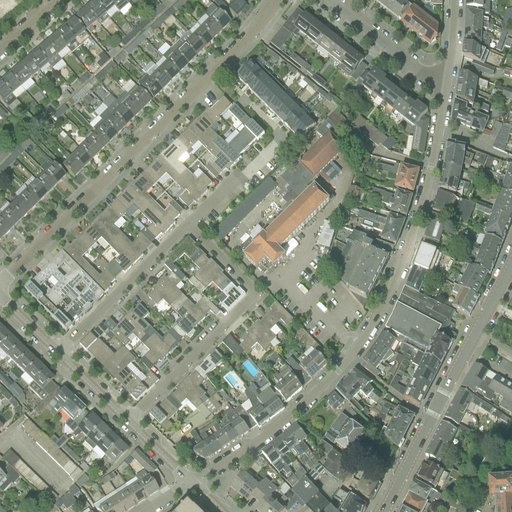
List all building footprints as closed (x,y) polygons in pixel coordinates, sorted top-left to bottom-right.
[(94,2),(93,2),(105,15),(114,8),(107,0),(96,0),(94,2)] [(107,0),(114,8),(118,12),(127,4),(123,0),(107,0)] [(180,0),(176,4),(180,8),(185,3),(186,3),(183,0),(180,0)] [(218,0),(219,0),(215,4),(220,9),(225,5),(219,0),(218,0)] [(234,0),(232,4),(227,8),(236,17),(241,13),(245,7),(237,0),(236,0),(234,0)] [(397,0),(380,0),(377,3),(388,12),(397,0)] [(397,0),(388,12),(398,20),(411,4),(413,1),(411,0),(397,0)] [(474,9),(474,12),(482,15),(482,14),(489,14),(489,2),(492,2),(492,0),(466,0),(466,8),(474,9)] [(166,1),(160,6),(164,11),(170,6),(166,1)] [(84,10),(96,23),(99,27),(108,19),(105,15),(93,2),(94,3),(85,10),(84,10)] [(180,8),(176,4),(171,9),(175,13),(180,8)] [(411,4),(398,20),(430,45),(433,41),(436,41),(436,37),(440,37),(441,25),(437,25),(411,4)] [(160,6),(152,14),(156,19),(164,11),(160,6)] [(229,24),(218,12),(212,7),(204,15),(209,21),(221,32),(228,24),(229,24)] [(236,17),(227,8),(223,13),(232,22),(236,17)] [(296,30),(292,35),(295,38),(299,33),(306,39),(317,25),(297,9),(287,22),(296,30)] [(96,23),(84,10),(84,11),(76,18),(75,18),(90,35),(93,32),(90,28),(96,23)] [(466,10),(465,20),(492,27),(493,27),(493,22),(482,19),(482,15),(474,12),(466,10)] [(163,15),(158,20),(162,24),(167,20),(163,15)] [(148,17),(143,22),(146,26),(147,27),(152,22),(152,21),(148,17)] [(64,28),(63,28),(75,41),(84,33),(73,20),(72,20),(73,21),(64,28)] [(153,25),(152,25),(156,30),(157,29),(162,24),(158,20),(153,25)] [(465,20),(465,30),(481,34),(481,29),(492,32),(492,27),(465,20)] [(209,21),(201,29),(213,40),(220,32),(221,33),(221,32),(209,21)] [(143,22),(137,27),(141,31),(141,32),(147,27),(146,26),(143,22)] [(287,22),(282,28),(292,35),(296,30),(287,22)] [(197,24),(188,33),(193,37),(204,49),(205,48),(204,48),(212,40),(213,41),(213,40),(201,29),(197,24)] [(317,48),(329,34),(317,25),(306,39),(317,48),(315,50),(317,48)] [(55,36),(54,36),(65,49),(75,41),(63,28),(64,29),(55,36)] [(282,28),(278,33),(288,40),(292,35),(282,28)] [(465,30),(464,42),(474,45),(480,47),(481,44),(489,47),(490,41),(491,41),(494,42),(494,39),(492,38),(492,36),(481,34),(465,30)] [(146,31),(141,36),(144,40),(145,40),(150,35),(146,31)] [(502,32),(498,42),(503,43),(506,34),(502,32)] [(278,33),(274,38),(283,46),(288,40),(278,33)] [(130,34),(125,39),(128,43),(134,38),(130,34)] [(328,57),(329,57),(340,43),(329,34),(317,48),(328,57),(326,59),(327,59),(328,57)] [(46,43),(57,56),(65,49),(54,36),(55,37),(46,44),(46,43)] [(141,36),(134,42),(138,46),(145,40),(144,40),(141,36)] [(193,37),(184,45),(196,57),(195,56),(203,49),(204,49),(193,37)] [(274,38),(270,43),(279,51),(283,46),(274,38)] [(125,39),(120,43),(123,48),(128,43),(125,39)] [(171,49),(176,54),(187,66),(187,65),(195,57),(195,58),(196,57),(184,45),(179,41),(171,49)] [(37,51),(48,64),(52,69),(61,62),(57,56),(46,43),(45,44),(46,44),(37,52),(37,51)] [(340,43),(329,57),(339,65),(340,66),(351,52),(340,43)] [(465,44),(463,57),(484,65),(489,53),(465,44)] [(120,51),(116,47),(107,55),(111,59),(120,51)] [(129,47),(123,52),(127,57),(133,51),(129,47)] [(171,49),(162,58),(167,62),(179,74),(178,74),(186,65),(187,66),(176,54),(171,49)] [(28,59),(27,59),(38,72),(48,64),(37,51),(36,51),(37,52),(28,59)] [(127,57),(123,52),(113,61),(117,66),(127,57)] [(340,66),(338,69),(349,77),(355,82),(361,76),(367,68),(362,64),(364,62),(351,52),(340,66)] [(104,57),(95,65),(100,69),(108,61),(104,57)] [(19,67),(18,67),(29,80),(38,72),(27,59),(28,60),(19,67)] [(297,59),(294,63),(301,69),(304,65),(297,59)] [(245,70),(237,78),(245,86),(262,68),(254,60),(249,65),(248,64),(244,68),(245,70)] [(167,62),(158,71),(170,83),(170,82),(178,74),(179,74),(167,62)] [(473,62),(470,68),(490,76),(492,70),(473,62)] [(111,63),(103,71),(107,75),(115,68),(111,63)] [(95,65),(87,73),(91,77),(100,69),(95,65)] [(154,66),(145,75),(150,79),(162,91),(161,90),(169,82),(170,83),(158,71),(154,66)] [(10,75),(9,75),(20,87),(29,80),(18,67),(19,68),(10,75)] [(262,68),(245,86),(253,94),(270,76),(262,68)] [(309,68),(306,72),(313,78),(316,74),(309,68)] [(362,87),(372,95),(373,95),(386,79),(375,70),(371,76),(366,73),(353,89),(358,93),(362,87)] [(460,73),(458,86),(475,94),(476,91),(477,87),(480,88),(487,91),(488,84),(469,77),(460,73)] [(100,74),(94,79),(98,83),(104,78),(100,74)] [(0,83),(11,95),(20,87),(9,75),(10,76),(1,83),(0,83)] [(150,79),(145,75),(137,83),(153,100),(153,99),(161,91),(162,91),(150,79)] [(84,76),(78,81),(82,85),(87,80),(84,76)] [(270,76),(253,94),(261,102),(278,84),(270,76)] [(94,79),(88,84),(92,89),(98,83),(94,79)] [(377,99),(383,104),(383,103),(396,87),(386,79),(373,95),(372,95),(370,99),(374,102),(377,99)] [(320,80),(317,84),(322,88),(326,84),(320,80)] [(78,81),(69,89),(73,93),(82,85),(78,81)] [(0,101),(2,103),(7,108),(16,101),(11,95),(0,83),(0,82),(0,83),(0,101)] [(278,84),(261,102),(269,110),(284,94),(286,92),(278,84)] [(135,86),(127,95),(142,111),(143,111),(142,110),(150,102),(150,103),(151,102),(135,86)] [(458,86),(456,99),(465,103),(473,107),(479,110),(483,112),(488,114),(489,108),(474,101),(475,94),(458,86)] [(85,87),(76,95),(80,99),(89,91),(85,87)] [(387,107),(393,112),(393,111),(394,112),(407,95),(396,87),(383,103),(383,104),(380,107),(385,110),(387,107)] [(499,88),(496,96),(497,96),(511,101),(511,92),(501,89),(499,88)] [(65,93),(60,97),(64,102),(69,97),(65,93)] [(116,102),(118,104),(134,119),(133,119),(141,111),(142,111),(127,95),(125,93),(116,102)] [(284,94),(269,110),(276,117),(291,103),(292,102),(284,94)] [(80,99),(76,95),(70,101),(74,105),(80,99)] [(398,116),(403,120),(404,120),(417,103),(407,95),(394,112),(393,111),(393,112),(391,115),(395,119),(398,116)] [(64,102),(60,97),(54,102),(59,107),(64,102)] [(87,97),(82,101),(87,107),(92,102),(87,97)] [(223,97),(219,101),(227,110),(232,105),(223,97)] [(116,101),(107,110),(108,110),(110,112),(113,116),(125,128),(125,127),(133,119),(133,120),(134,119),(118,104),(116,102),(116,101)] [(219,101),(215,105),(223,114),(227,110),(219,101)] [(291,103),(276,117),(284,125),(298,110),(291,103)] [(404,120),(403,120),(414,129),(410,154),(422,156),(428,122),(423,118),(428,112),(417,103),(404,120)] [(452,122),(465,127),(471,113),(466,111),(467,108),(455,103),(452,122)] [(210,110),(212,111),(219,118),(223,114),(215,105),(210,110)] [(64,106),(58,111),(62,116),(68,111),(64,106)] [(235,106),(228,112),(242,126),(235,132),(239,136),(249,146),(256,140),(257,142),(264,135),(252,122),(252,123),(235,106)] [(298,110),(284,125),(292,133),(308,117),(310,115),(308,114),(301,107),(298,110)] [(471,113),(465,127),(482,134),(488,120),(477,115),(479,110),(473,107),(471,113)] [(47,109),(42,113),(46,118),(51,113),(47,109)] [(107,110),(99,118),(99,119),(100,119),(101,121),(105,124),(117,136),(116,135),(124,128),(125,128),(113,116),(110,112),(108,110),(107,110)] [(62,116),(58,111),(52,116),(56,121),(62,116)] [(198,117),(192,124),(213,144),(219,138),(211,130),(221,120),(219,118),(212,111),(208,115),(206,113),(200,119),(198,117)] [(336,111),(327,119),(341,133),(349,125),(342,117),(336,111)] [(46,118),(42,113),(36,119),(40,123),(46,118)] [(356,116),(349,125),(357,131),(364,122),(356,116)] [(308,117),(292,133),(300,141),(316,125),(308,117)] [(24,125),(30,132),(37,125),(31,119),(24,125)] [(93,129),(96,133),(108,145),(109,144),(108,144),(116,136),(117,136),(101,121),(93,129)] [(47,123),(41,128),(45,132),(51,128),(47,123)] [(496,123),(490,136),(496,139),(502,126),(496,123)] [(183,139),(179,143),(191,155),(193,153),(190,150),(198,142),(207,151),(213,144),(192,124),(186,130),(187,132),(182,137),(183,139)] [(367,124),(360,133),(367,139),(374,130),(367,124)] [(345,149),(337,140),(342,135),(333,126),(325,135),(327,137),(302,161),(300,159),(280,179),(289,188),(286,190),(290,194),(292,191),(301,200),(264,236),(263,235),(254,244),(250,239),(240,249),(246,254),(244,257),(257,270),(261,266),(267,273),(273,267),(274,268),(285,257),(280,251),(330,201),(315,186),(310,191),(306,187),(314,179),(315,180),(345,149)] [(511,136),(511,127),(502,126),(496,139),(494,143),(495,143),(506,145),(507,145),(509,136),(511,136)] [(45,132),(41,128),(35,133),(39,138),(45,132)] [(377,132),(370,141),(378,148),(380,145),(385,139),(377,132)] [(96,133),(88,141),(100,153),(99,152),(107,144),(108,145),(96,133)] [(219,138),(213,144),(227,158),(234,165),(241,158),(239,156),(249,146),(239,136),(227,147),(219,138)] [(388,141),(382,148),(388,152),(395,143),(390,139),(388,141)] [(88,141),(79,150),(91,162),(91,161),(99,153),(100,153),(88,141)] [(24,143),(20,148),(22,151),(23,151),(24,152),(28,147),(27,147),(24,143)] [(166,149),(160,156),(180,177),(187,170),(178,162),(186,155),(188,157),(191,155),(179,143),(175,147),(174,145),(168,151),(166,149)] [(503,154),(506,145),(495,143),(493,149),(503,154)] [(227,158),(213,144),(207,151),(217,161),(211,166),(209,164),(204,168),(214,178),(218,174),(220,176),(226,170),(227,172),(234,165),(227,158)] [(448,144),(446,156),(463,159),(472,162),(473,157),(464,154),(465,149),(465,148),(461,148),(461,147),(456,145),(448,144)] [(20,148),(14,153),(17,156),(18,157),(24,152),(23,151),(22,151),(20,148)] [(4,149),(0,153),(0,155),(4,159),(9,154),(4,149)] [(79,150),(71,158),(83,170),(82,169),(90,161),(91,162),(79,150)] [(67,161),(62,167),(67,172),(74,179),(74,178),(82,170),(83,170),(71,158),(66,154),(63,157),(67,161)] [(361,154),(358,165),(366,168),(370,157),(361,154)] [(481,155),(477,164),(481,166),(482,166),(486,157),(484,156),(481,155)] [(151,171),(147,175),(156,184),(166,174),(174,183),(180,177),(160,156),(153,162),(155,164),(149,169),(151,171)] [(461,170),(461,171),(462,171),(463,165),(470,167),(470,166),(472,162),(463,159),(446,156),(444,166),(450,168),(461,170)] [(488,158),(483,170),(488,172),(493,160),(488,158)] [(8,160),(3,165),(7,169),(11,164),(8,160)] [(54,165),(45,173),(57,185),(56,184),(64,176),(65,177),(65,176),(54,165)] [(376,171),(388,175),(416,182),(419,172),(395,165),(394,169),(378,165),(376,171)] [(458,182),(461,170),(450,168),(444,166),(443,174),(442,178),(442,179),(458,182)] [(499,176),(511,181),(511,167),(509,172),(501,170),(499,176)] [(469,169),(467,173),(470,175),(475,177),(479,179),(483,170),(478,169),(477,173),(469,169)] [(187,170),(180,177),(201,197),(207,191),(206,189),(212,184),(203,175),(197,180),(187,170)] [(483,170),(479,179),(484,181),(487,174),(487,172),(483,170)] [(45,173),(36,182),(48,194),(48,193),(56,185),(57,185),(45,173)] [(134,182),(127,188),(148,209),(155,202),(146,194),(156,184),(147,175),(143,179),(141,177),(135,183),(134,182)] [(416,182),(388,175),(386,180),(397,183),(395,188),(413,193),(416,182)] [(501,192),(511,196),(511,181),(499,176),(498,178),(496,182),(504,185),(501,192)] [(201,197),(180,177),(174,183),(184,193),(178,199),(187,208),(193,202),(195,204),(201,197)] [(269,178),(211,233),(220,242),(278,188),(269,178)] [(441,182),(439,190),(448,192),(455,194),(457,188),(463,189),(463,190),(467,191),(470,185),(458,182),(442,179),(441,182)] [(36,182),(28,190),(39,202),(40,202),(39,201),(47,193),(48,194),(36,182)] [(350,187),(346,198),(347,199),(359,203),(362,204),(367,193),(366,192),(365,192),(363,191),(351,187),(350,187)] [(119,203),(115,207),(124,216),(134,207),(142,215),(148,209),(127,188),(121,194),(123,196),(117,202),(119,203)] [(28,190),(19,199),(31,210),(39,202),(28,190)] [(385,194),(383,199),(409,207),(412,197),(397,192),(395,197),(385,194)] [(483,214),(490,217),(492,213),(511,221),(511,219),(511,196),(501,192),(494,209),(486,206),(483,214)] [(435,205),(433,212),(442,215),(447,216),(452,220),(459,201),(447,197),(438,193),(435,205)] [(19,199),(11,207),(22,219),(23,219),(22,218),(30,210),(31,211),(31,210),(19,199)] [(409,207),(383,199),(381,204),(392,208),(391,212),(406,217),(409,207)] [(148,209),(169,230),(175,223),(174,222),(179,216),(178,214),(182,210),(173,201),(168,205),(170,207),(164,212),(155,202),(148,209)] [(459,201),(452,220),(467,227),(475,207),(459,201)] [(475,211),(483,214),(486,206),(479,203),(475,211)] [(11,207),(2,215),(14,227),(14,226),(22,219),(11,207)] [(101,214),(95,220),(116,241),(122,235),(119,231),(123,227),(123,221),(121,219),(124,216),(115,207),(111,211),(109,210),(103,215),(101,214)] [(140,233),(149,242),(153,238),(155,240),(161,234),(163,236),(169,230),(148,209),(142,215),(152,225),(146,231),(144,229),(140,233)] [(359,211),(357,217),(364,220),(375,223),(377,218),(359,211)] [(340,223),(346,226),(350,214),(344,212),(340,223)] [(0,213),(0,230),(5,236),(6,236),(5,235),(13,227),(14,228),(14,227),(2,215),(0,213)] [(487,225),(484,234),(484,235),(494,239),(503,242),(511,221),(492,213),(490,217),(488,223),(487,225)] [(432,214),(427,229),(442,234),(447,219),(432,214)] [(377,218),(375,223),(400,233),(404,221),(389,216),(387,222),(377,218)] [(86,235),(82,239),(91,249),(101,239),(110,247),(116,241),(95,220),(89,226),(91,228),(85,234),(86,235)] [(400,233),(375,223),(364,220),(361,227),(373,231),(373,230),(383,233),(381,239),(396,245),(400,233)] [(325,222),(318,245),(329,249),(336,226),(325,222)] [(258,226),(248,237),(250,239),(254,244),(263,235),(265,233),(258,226)] [(442,234),(427,229),(422,245),(437,250),(442,234)] [(354,232),(332,274),(349,293),(357,302),(363,310),(395,248),(385,244),(354,232)] [(116,241),(137,262),(143,255),(141,254),(147,248),(145,246),(149,242),(140,233),(136,237),(138,239),(132,245),(122,235),(116,241)] [(467,242),(464,248),(496,260),(502,244),(485,237),(481,250),(478,249),(479,246),(467,242)] [(167,260),(168,261),(173,266),(184,255),(190,261),(199,252),(193,246),(195,244),(188,238),(171,255),(172,256),(167,260)] [(63,252),(83,273),(90,267),(82,258),(91,249),(82,239),(78,243),(77,242),(71,247),(69,246),(63,252)] [(112,261),(108,265),(117,274),(121,270),(122,272),(123,272),(125,274),(130,268),(137,262),(116,241),(110,247),(120,257),(114,263),(112,261)] [(421,247),(417,258),(438,266),(442,255),(421,247)] [(464,248),(462,253),(474,257),(476,254),(479,256),(474,270),(487,275),(490,276),(496,260),(464,248)] [(64,279),(71,285),(83,273),(63,252),(56,259),(58,261),(52,267),(57,272),(64,265),(71,272),(64,279)] [(203,256),(199,252),(190,261),(194,265),(200,271),(189,282),(195,288),(217,266),(211,260),(209,262),(203,256)] [(417,258),(413,268),(427,274),(433,276),(438,266),(417,258)] [(165,277),(158,284),(176,301),(179,304),(185,298),(175,288),(185,278),(173,266),(168,261),(164,266),(172,273),(166,279),(165,277)] [(52,291),(58,298),(71,285),(64,279),(57,272),(52,267),(50,265),(43,272),(45,274),(40,279),(44,284),(51,277),(59,285),(52,291)] [(90,267),(83,273),(104,294),(111,288),(109,286),(115,280),(113,278),(117,274),(108,265),(104,270),(105,271),(100,277),(90,267)] [(223,273),(217,266),(195,288),(201,294),(212,283),(218,289),(222,293),(231,284),(227,280),(221,274),(223,273)] [(459,275),(454,285),(456,286),(476,297),(487,275),(474,270),(469,268),(463,266),(461,271),(460,272),(466,275),(465,277),(459,275)] [(413,268),(404,288),(419,295),(427,274),(413,268)] [(83,273),(71,285),(75,290),(82,283),(88,289),(81,295),(84,299),(89,293),(97,301),(104,294),(83,273)] [(25,290),(45,311),(58,298),(52,291),(44,299),(37,292),(44,284),(40,279),(34,285),(32,283),(25,290)] [(163,301),(172,310),(179,304),(176,301),(158,284),(152,290),(154,292),(148,297),(157,307),(163,301)] [(237,290),(231,284),(222,293),(228,299),(221,306),(227,312),(245,295),(239,288),(237,290)] [(71,285),(58,298),(62,302),(69,295),(75,301),(68,308),(71,311),(77,306),(85,314),(92,306),(84,299),(81,295),(75,290),(71,285)] [(459,295),(452,308),(460,313),(466,315),(469,317),(479,298),(476,297),(456,286),(452,292),(459,295)] [(426,357),(441,365),(456,336),(445,330),(454,313),(419,295),(404,288),(397,305),(386,329),(382,334),(396,341),(404,346),(409,348),(414,351),(426,357)] [(179,304),(199,324),(205,318),(203,316),(209,311),(215,317),(220,313),(215,308),(211,304),(204,297),(194,307),(185,298),(179,304)] [(58,298),(45,311),(66,332),(73,325),(66,317),(71,311),(68,308),(61,315),(55,310),(62,302),(58,298)] [(272,312),(266,317),(275,326),(280,321),(287,327),(294,321),(276,303),(270,310),(272,312)] [(181,339),(185,335),(189,339),(196,333),(193,330),(199,324),(179,304),(172,310),(182,320),(172,330),(181,339)] [(132,310),(126,316),(143,334),(146,336),(153,330),(143,320),(149,315),(140,306),(134,311),(132,310)] [(117,331),(113,335),(118,340),(120,342),(121,343),(125,348),(127,346),(130,343),(125,339),(130,333),(137,340),(140,343),(146,336),(143,334),(126,316),(120,322),(121,324),(118,328),(116,330),(117,331)] [(259,321),(252,327),(265,340),(270,345),(274,340),(276,339),(275,338),(279,334),(280,333),(281,332),(275,326),(266,317),(260,323),(259,321)] [(244,343),(239,347),(246,356),(252,351),(251,350),(257,344),(262,350),(263,351),(270,345),(252,327),(246,333),(248,335),(242,341),(244,343)] [(0,329),(0,347),(10,337),(9,337),(1,329),(2,329),(2,328),(0,329)] [(94,356),(96,355),(105,346),(99,340),(104,335),(97,328),(80,346),(86,352),(88,351),(94,356)] [(297,333),(295,334),(307,347),(311,348),(312,349),(315,352),(307,360),(320,373),(328,365),(322,359),(321,358),(325,353),(318,346),(313,340),(301,328),(298,331),(297,333)] [(167,357),(173,350),(176,347),(175,345),(181,339),(172,330),(162,340),(153,330),(146,336),(150,340),(167,357)] [(391,350),(396,341),(382,334),(376,344),(390,351),(391,350)] [(233,354),(239,347),(229,335),(222,343),(233,354)] [(146,336),(140,343),(150,352),(140,362),(142,365),(146,369),(150,372),(149,371),(159,361),(160,363),(167,357),(150,340),(146,336)] [(0,347),(0,350),(7,357),(19,345),(18,345),(18,346),(10,338),(10,337),(0,347)] [(281,347),(274,340),(270,345),(277,352),(281,347)] [(251,350),(252,351),(256,355),(262,350),(257,344),(251,350)] [(390,351),(376,344),(370,353),(382,362),(384,363),(394,355),(390,351)] [(7,357),(16,366),(27,354),(27,353),(27,354),(19,346),(19,345),(7,357)] [(102,368),(108,374),(129,354),(129,353),(124,349),(123,347),(114,356),(105,346),(96,355),(100,359),(98,361),(104,366),(102,368)] [(409,348),(405,355),(410,357),(414,351),(409,348)] [(225,361),(215,350),(211,354),(220,365),(225,361)] [(370,353),(363,362),(368,366),(366,368),(365,370),(376,378),(379,374),(380,374),(376,371),(376,370),(381,363),(382,362),(370,353)] [(418,353),(412,365),(420,369),(435,377),(441,365),(426,357),(418,353)] [(16,366),(24,374),(36,362),(35,362),(27,354),(28,354),(27,354),(16,366)] [(124,383),(128,387),(137,378),(127,368),(135,360),(129,354),(108,374),(115,381),(116,379),(122,385),(124,383)] [(220,365),(211,354),(206,358),(215,369),(220,365)] [(394,363),(399,365),(403,359),(398,356),(394,363)] [(266,364),(270,369),(279,361),(275,357),(266,364)] [(215,369),(206,358),(202,363),(210,373),(215,369)] [(320,373),(307,360),(299,368),(290,358),(286,362),(300,377),(304,373),(311,380),(320,373)] [(24,374),(33,383),(45,370),(44,370),(44,371),(36,363),(36,362),(24,374)] [(206,377),(210,373),(202,363),(198,367),(206,377)] [(257,367),(260,371),(266,367),(263,363),(257,367)] [(474,364),(468,376),(485,386),(489,380),(492,374),(488,372),(474,364)] [(402,365),(398,372),(403,374),(407,367),(402,365)] [(188,377),(181,383),(199,401),(204,396),(205,394),(199,388),(205,382),(207,379),(206,377),(205,376),(198,367),(194,371),(195,373),(190,379),(188,377)] [(388,374),(393,376),(396,370),(392,367),(388,374)] [(420,369),(414,380),(429,388),(435,377),(420,369)] [(30,385),(28,388),(37,396),(41,400),(46,395),(48,393),(55,386),(50,382),(53,379),(52,379),(44,371),(45,371),(45,370),(33,383),(30,385)] [(356,371),(349,377),(356,384),(358,384),(369,395),(373,392),(369,387),(372,383),(356,371)] [(137,378),(128,387),(126,389),(132,395),(130,396),(137,403),(159,381),(150,373),(146,377),(148,379),(143,384),(137,378)] [(293,374),(283,383),(294,396),(302,389),(294,381),(297,379),(293,374)] [(485,386),(482,392),(486,395),(484,398),(490,402),(495,394),(499,396),(507,383),(496,376),(492,374),(489,380),(485,386)] [(275,375),(272,378),(279,386),(274,391),(285,404),(294,396),(283,383),(275,375)] [(14,384),(5,376),(0,380),(0,381),(7,390),(10,387),(11,387),(14,384)] [(478,390),(482,392),(485,386),(468,376),(461,387),(475,395),(478,390)] [(349,377),(342,384),(349,391),(350,391),(356,396),(360,393),(366,399),(367,398),(372,402),(378,394),(374,391),(373,392),(369,395),(358,384),(356,384),(349,377)] [(390,388),(404,399),(419,407),(429,388),(414,380),(408,392),(397,386),(400,379),(395,377),(392,383),(390,388)] [(15,383),(14,384),(11,387),(15,392),(20,388),(15,383)] [(171,397),(167,401),(178,412),(182,408),(180,406),(186,400),(196,411),(202,405),(203,405),(199,401),(181,383),(175,389),(177,391),(171,397)] [(499,407),(505,411),(511,398),(511,385),(507,383),(499,396),(504,399),(499,407)] [(342,384),(336,390),(346,401),(360,414),(363,411),(352,400),(356,396),(350,391),(349,391),(342,384)] [(254,385),(248,389),(249,390),(262,407),(271,419),(284,409),(282,407),(282,406),(285,404),(279,397),(274,391),(272,388),(262,396),(254,385)] [(49,395),(42,402),(47,407),(48,405),(53,410),(52,411),(57,415),(61,411),(63,409),(73,398),(72,399),(64,390),(63,389),(61,392),(56,388),(49,395)] [(240,407),(233,412),(249,432),(257,426),(259,429),(271,419),(262,407),(249,390),(244,393),(249,402),(241,408),(240,407)] [(336,390),(324,401),(328,406),(330,408),(331,409),(334,412),(346,401),(336,390)] [(460,390),(452,404),(465,412),(465,413),(471,403),(488,414),(492,409),(473,398),(460,390)] [(378,394),(372,402),(377,405),(383,398),(378,394)] [(204,396),(199,401),(203,405),(208,401),(204,396)] [(73,398),(63,409),(61,411),(69,420),(64,425),(72,433),(88,416),(83,411),(85,410),(84,409),(84,410),(73,399),(73,398)] [(178,412),(167,401),(157,411),(156,409),(149,416),(167,433),(173,426),(168,421),(178,412)] [(381,412),(379,415),(408,429),(413,418),(385,404),(383,408),(381,412)] [(465,412),(452,404),(444,419),(458,426),(465,413),(465,412)] [(202,405),(196,411),(199,414),(205,420),(211,415),(202,405)] [(196,411),(188,418),(191,421),(199,414),(196,411)] [(496,427),(508,434),(511,426),(511,421),(495,411),(492,416),(499,421),(496,427)] [(233,412),(225,417),(227,421),(239,438),(249,432),(233,412)] [(331,429),(340,435),(337,439),(329,433),(324,438),(334,446),(336,443),(351,455),(367,434),(342,415),(331,429)] [(384,429),(384,431),(402,440),(408,429),(379,415),(376,420),(386,425),(384,429)] [(81,433),(87,439),(100,425),(99,425),(91,417),(92,417),(91,416),(73,435),(75,437),(78,435),(78,436),(81,433)] [(20,428),(24,432),(32,424),(28,421),(20,428)] [(227,421),(219,427),(223,432),(231,444),(239,438),(227,421)] [(442,423),(433,441),(447,448),(446,450),(447,451),(456,431),(442,423)] [(24,432),(28,436),(35,428),(32,424),(24,432)] [(93,450),(96,447),(109,434),(109,433),(108,434),(100,426),(101,425),(100,425),(87,439),(84,442),(93,450)] [(218,425),(213,428),(218,435),(214,438),(222,450),(231,444),(223,432),(219,427),(218,425)] [(297,426),(288,433),(304,454),(309,451),(302,442),(307,439),(297,426)] [(461,427),(458,430),(466,437),(471,432),(461,427)] [(28,436),(31,440),(39,432),(35,428),(28,436)] [(402,440),(384,431),(381,436),(397,450),(402,440)] [(31,440),(35,443),(43,436),(39,432),(31,440)] [(194,432),(190,435),(198,448),(194,451),(194,454),(205,461),(211,457),(213,456),(207,448),(205,444),(203,445),(194,432)] [(288,433),(279,440),(289,453),(294,459),(299,456),(300,458),(304,454),(288,433)] [(96,447),(105,456),(118,442),(117,443),(109,434),(96,447)] [(204,434),(200,437),(205,444),(207,448),(213,456),(222,450),(214,438),(209,441),(204,434)] [(35,443),(39,447),(47,439),(43,436),(35,443)] [(53,437),(49,441),(56,448),(57,449),(58,450),(67,440),(63,436),(58,442),(56,440),(53,437)] [(39,447),(43,451),(51,443),(47,439),(39,447)] [(279,440),(271,447),(287,468),(292,464),(285,456),(289,453),(279,440)] [(447,448),(433,441),(425,456),(440,464),(447,451),(446,450),(447,448)] [(118,442),(105,456),(113,465),(127,451),(126,451),(118,443),(118,442)] [(43,451),(47,455),(54,447),(51,443),(43,451)] [(317,450),(327,458),(333,451),(322,443),(317,450)] [(65,446),(61,450),(69,457),(72,454),(65,446)] [(47,455),(50,459),(58,451),(54,447),(47,455)] [(271,447),(262,454),(268,461),(279,474),(283,471),(287,476),(291,472),(287,468),(271,447)] [(131,455),(130,457),(150,477),(157,470),(136,450),(131,455)] [(50,459),(54,462),(62,454),(58,451),(50,459)] [(309,451),(304,454),(309,461),(313,457),(309,451)] [(327,458),(327,459),(328,460),(339,470),(346,477),(353,482),(374,493),(379,485),(371,479),(365,475),(333,451),(327,458)] [(2,459),(6,463),(13,456),(9,452),(2,459)] [(54,462),(58,466),(66,458),(62,454),(54,462)] [(72,454),(69,457),(76,464),(79,460),(72,454)] [(6,463),(9,466),(10,467),(17,459),(13,456),(6,463)] [(259,456),(254,461),(262,470),(267,465),(259,456)] [(480,456),(475,465),(480,468),(485,458),(480,456)] [(58,466),(62,470),(70,462),(66,458),(58,466)] [(17,459),(10,467),(14,471),(22,463),(17,459)] [(328,460),(322,468),(348,490),(353,482),(346,477),(339,470),(328,460)] [(62,470),(66,474),(73,466),(70,462),(62,470)] [(22,463),(14,471),(18,475),(26,467),(22,463)] [(83,464),(79,467),(86,475),(90,471),(83,464)] [(127,468),(123,464),(117,470),(121,473),(127,468)] [(426,464),(416,483),(433,492),(439,481),(444,484),(448,476),(426,464)] [(0,473),(0,490),(3,493),(11,484),(13,486),(21,478),(18,475),(14,471),(10,467),(9,466),(1,474),(0,473)] [(66,474),(70,477),(77,469),(73,466),(66,474)] [(325,472),(318,466),(305,479),(311,486),(325,472)] [(18,475),(21,478),(22,479),(30,471),(26,467),(18,475)] [(77,469),(70,477),(69,478),(73,482),(82,474),(77,469)] [(30,471),(22,479),(26,483),(34,475),(30,471)] [(90,471),(86,475),(91,479),(95,476),(90,471)] [(452,471),(449,478),(459,484),(463,477),(452,471)] [(143,472),(134,478),(138,484),(147,499),(158,492),(148,478),(148,477),(147,478),(143,472)] [(112,473),(105,477),(108,482),(109,483),(115,478),(112,474),(112,473)] [(230,489),(239,496),(251,482),(243,474),(230,489)] [(34,475),(26,483),(30,487),(38,479),(34,475)] [(83,476),(75,484),(80,489),(88,481),(83,476)] [(294,476),(286,482),(292,488),(298,482),(294,476)] [(105,477),(98,482),(98,483),(101,487),(101,488),(109,483),(108,482),(105,477)] [(38,479),(30,487),(34,491),(42,483),(38,479)] [(299,501),(309,510),(310,511),(335,511),(311,486),(305,479),(292,493),(295,497),(299,501)] [(251,482),(239,496),(247,503),(252,498),(257,502),(260,498),(271,486),(265,480),(258,488),(251,482)] [(511,511),(511,480),(489,482),(490,501),(495,501),(495,511),(511,511)] [(374,493),(353,482),(348,490),(348,491),(369,503),(374,493)] [(42,483),(34,491),(38,495),(46,487),(42,483)] [(416,483),(410,494),(419,499),(431,506),(434,500),(435,500),(439,502),(442,497),(433,492),(416,483)] [(138,484),(128,491),(137,505),(147,499),(138,484)] [(68,494),(64,497),(64,498),(71,507),(76,504),(72,499),(72,498),(71,498),(79,493),(77,491),(73,486),(71,489),(67,493),(68,494)] [(261,505),(256,511),(257,511),(270,511),(277,504),(270,498),(276,491),(272,487),(271,486),(260,498),(257,502),(261,505)] [(46,487),(38,495),(42,498),(50,491),(46,487)] [(50,491),(42,498),(46,502),(54,495),(50,491)] [(128,491),(118,497),(127,511),(137,505),(128,491)] [(339,492),(335,499),(342,503),(341,504),(337,511),(364,511),(367,508),(366,508),(358,503),(339,492)] [(54,495),(46,502),(50,506),(58,498),(54,495)] [(427,511),(430,507),(418,500),(409,496),(406,503),(403,508),(410,511),(427,511)] [(118,497),(108,504),(113,511),(127,511),(118,497)] [(277,504),(270,511),(284,511),(285,511),(288,511),(299,501),(295,497),(287,506),(288,507),(285,511),(281,507),(287,500),(283,497),(277,504)] [(58,502),(54,506),(58,510),(62,506),(66,511),(71,507),(64,498),(58,502)] [(442,504),(442,505),(447,508),(448,507),(457,511),(464,511),(466,509),(445,499),(442,504)]
